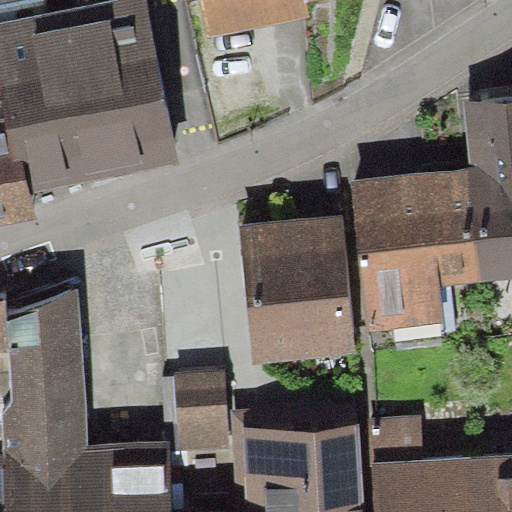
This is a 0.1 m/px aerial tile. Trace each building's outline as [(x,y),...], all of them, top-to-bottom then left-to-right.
[(92,0),(15,24),(55,154),(188,113),(153,0),(92,0)] [(491,162),(505,269),(511,268),(511,89),(478,92),(491,162)] [(0,129),(0,219),(55,205),(33,121),(0,129)] [(356,180),(361,220),(375,322),(510,304),(507,283),(505,269),(491,162),(356,180)] [(349,220),(241,234),(257,362),(362,349),(349,220)] [(92,284),(18,293),(23,444),(28,465),(114,464),(92,284)] [(0,447),(23,444),(18,293),(0,299),(0,447)] [(205,493),(205,511),(366,511),(362,423),(241,424),(242,493),(205,493)] [(511,511),(511,454),(372,462),(374,511),(511,511)] [(204,462),(114,464),(28,465),(29,511),(205,511),(205,493),(204,462)]
